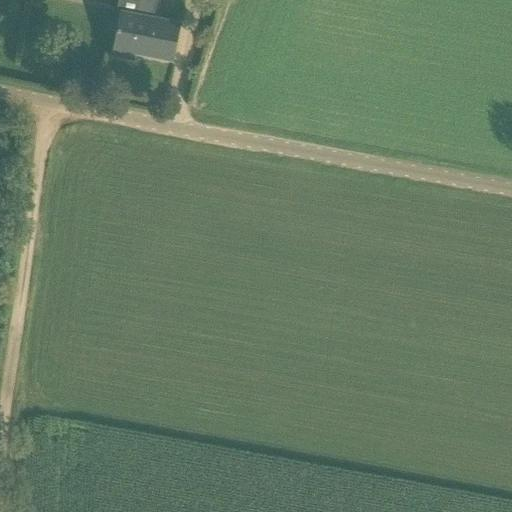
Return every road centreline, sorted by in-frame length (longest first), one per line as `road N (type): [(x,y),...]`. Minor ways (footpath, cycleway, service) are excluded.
road 1 (unclassified): [(511,179),(0,90)]
road 2 (track): [(46,100),(0,426)]
